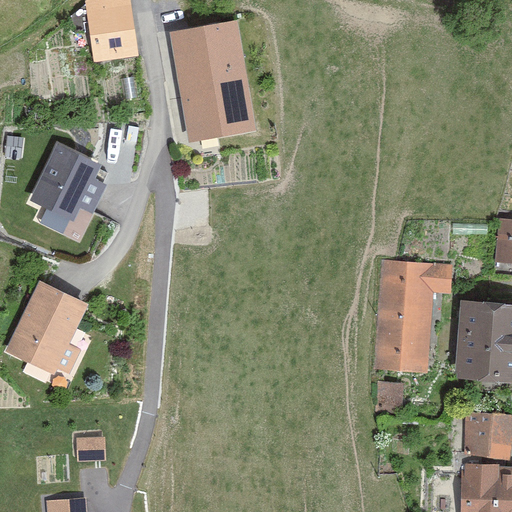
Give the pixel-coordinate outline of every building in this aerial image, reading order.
[(122,0),(80,0),(89,61),(129,54),(122,0)] [(233,16),(169,28),(189,138),(253,127),(233,16)] [(52,139),(25,197),(71,218),(98,160),(52,139)] [(511,218),(492,217),(490,261),(511,262),(511,218)] [(437,262),(380,258),(373,369),(431,373),(437,262)] [(35,278),(0,349),(0,353),(48,376),(84,301),(35,278)] [(511,300),(454,296),(448,377),(511,380),(511,300)] [(511,413),(465,410),(462,454),(509,457),(511,413)] [(105,433),(77,434),(78,457),(106,456),(105,433)] [(511,511),(511,469),(459,468),(457,511),(511,511)] [(85,511),(84,499),(48,504),(48,511),(85,511)]
